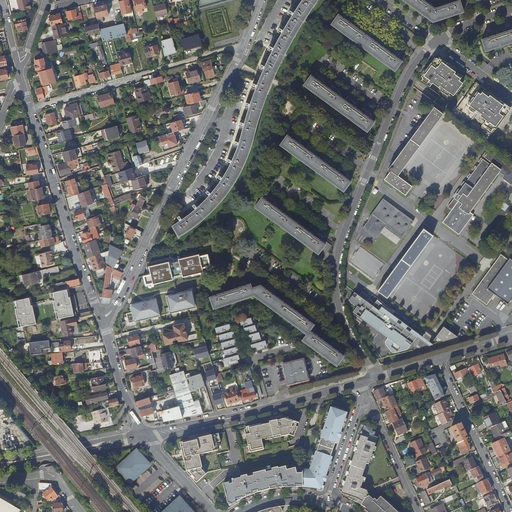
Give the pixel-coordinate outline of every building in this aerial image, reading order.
[(29,1),(28,0),(18,0),(21,11),(31,9),(29,1)] [(128,0),(119,2),(123,15),(132,13),(129,0),(128,0)] [(144,0),(136,0),(134,1),(136,10),(147,8),(144,0)] [(256,89),(251,103),(248,102),(246,108),(249,109),(245,122),(242,121),(240,128),(243,129),(239,141),(236,140),(234,146),(237,148),(233,159),(230,158),(227,164),(230,165),(227,171),(223,176),(220,174),(217,180),(219,182),(212,192),(209,189),(205,195),(207,197),(199,206),(196,203),(191,208),(194,210),(184,218),(182,215),(177,219),(178,222),(173,226),(179,236),(184,233),(191,228),(197,223),(205,217),(212,210),(217,205),(222,198),(225,194),(231,187),(236,179),(241,171),(244,164),(247,157),(250,147),(254,133),(258,122),(259,116),(261,110),(265,100),(266,96),(269,88),(272,81),(273,79),(274,76),(279,65),(280,62),(285,53),(292,41),(297,31),(298,30),(300,25),(304,19),(310,11),(312,8),(317,0),(302,0),(295,11),(292,9),(289,15),(291,16),(284,28),(282,26),(278,32),(281,34),(275,46),(272,44),(269,50),(272,52),(266,64),(263,63),(260,69),(263,70),(262,74),(261,77),(259,80),(258,83),(255,81),(253,87),(256,89)] [(403,0),(421,13),(425,16),(433,22),(464,12),(460,1),(454,3),(453,1),(452,0),(449,0),(449,2),(448,2),(448,3),(447,4),(447,5),(435,9),(435,8),(436,7),(436,5),(435,3),(432,4),(431,3),(431,4),(430,3),(429,4),(423,0),(403,0)] [(154,7),(156,18),(168,15),(166,4),(154,7)] [(102,17),(110,15),(107,5),(95,8),(99,23),(103,22),(102,17)] [(76,10),(67,13),(69,20),(78,18),(76,10)] [(354,23),(351,21),(348,18),(349,17),(344,13),(342,17),(339,15),(332,24),(395,71),(399,66),(402,61),(400,59),(401,58),(399,56),(395,53),(396,52),(392,48),(389,52),(384,48),(385,46),(383,44),(379,42),(380,40),(376,37),(373,40),(368,36),(369,34),(367,33),(363,30),(364,28),(360,25),(358,28),(352,25),(354,23)] [(52,27),(63,24),(60,14),(50,17),(52,27)] [(16,22),(17,27),(18,26),(19,32),(28,29),(26,19),(16,22)] [(65,24),(63,24),(52,27),(56,39),(68,37),(65,24)] [(101,32),(101,31),(99,25),(85,28),(86,32),(87,35),(101,32)] [(115,39),(125,36),(128,36),(127,32),(125,25),(113,28),(112,28),(115,39)] [(511,25),(510,26),(511,27),(506,29),(504,30),(504,32),(498,34),(497,30),(492,32),(492,33),(488,35),(485,36),(486,38),(482,40),(486,51),(511,42),(511,25)] [(113,39),(115,39),(112,28),(107,29),(109,39),(111,39),(112,40),(113,39)] [(101,32),(101,34),(103,42),(112,40),(111,39),(109,39),(107,29),(101,31),(101,32)] [(140,33),(139,33),(128,36),(125,36),(127,42),(134,41),(139,39),(139,41),(142,40),(140,33)] [(203,45),(202,44),(200,36),(193,38),(191,34),(185,36),(186,40),(182,41),(185,51),(203,45)] [(162,41),(165,55),(176,52),(173,38),(162,41)] [(57,46),(56,41),(42,44),(45,54),(63,50),(62,45),(57,46)] [(158,46),(153,47),(152,47),(149,48),(148,44),(144,45),(147,58),(160,54),(158,46)] [(101,46),(98,47),(100,53),(98,54),(101,61),(102,61),(103,64),(106,63),(101,46)] [(130,52),(118,56),(121,64),(121,66),(133,63),(130,52)] [(437,59),(436,58),(422,76),(423,77),(423,78),(424,79),(422,80),(431,87),(434,83),(440,87),(444,89),(443,90),(445,91),(444,93),(449,96),(451,93),(454,96),(464,83),(460,80),(462,77),(458,74),(457,75),(455,73),(457,72),(447,65),(448,63),(440,57),(439,59),(438,58),(437,59)] [(44,59),(35,61),(37,66),(36,66),(37,70),(46,68),(44,59)] [(204,64),(207,78),(216,75),(212,62),(204,64)] [(109,69),(110,74),(113,73),(114,76),(123,73),(121,68),(122,68),(121,66),(121,64),(111,67),(109,68),(109,69)] [(0,78),(0,80),(9,78),(7,69),(0,70),(0,78)] [(107,78),(111,77),(110,74),(109,69),(102,71),(102,73),(100,74),(101,79),(107,78)] [(88,73),(88,71),(86,72),(86,73),(85,74),(87,79),(89,78),(91,83),(96,82),(93,71),(88,73)] [(185,73),(188,85),(201,81),(199,71),(191,73),(191,72),(185,73)] [(45,87),(54,84),(51,72),(42,74),(45,87)] [(373,118),(371,116),(367,113),(368,112),(364,108),(361,112),(356,108),(357,106),(355,104),(351,102),(352,100),(348,97),(345,100),(340,96),(341,95),(339,93),(335,90),(336,88),(332,85),(329,89),(324,85),(325,83),(323,81),(319,79),(320,77),(316,74),(314,77),(311,75),(304,85),(367,131),(374,122),(372,120),(373,118)] [(84,75),(75,78),(77,87),(87,84),(84,75)] [(158,84),(165,82),(165,80),(164,81),(163,77),(151,80),(153,85),(158,84)] [(185,95),(184,89),(182,90),(179,78),(173,79),(174,83),(169,84),(173,96),(177,95),(177,97),(185,95)] [(44,94),(49,93),(47,87),(36,90),(40,101),(45,99),(44,94)] [(147,87),(145,87),(136,90),(140,103),(152,100),(150,92),(148,92),(147,87)] [(201,101),(198,91),(186,95),(189,104),(201,101)] [(481,94),(478,92),(468,104),(472,107),(470,110),(474,113),(475,112),(477,113),(478,113),(487,120),(484,124),(492,130),(494,129),(495,128),(496,129),(510,111),(509,110),(509,109),(508,108),(510,107),(506,104),(501,101),(500,102),(491,95),(489,97),(487,95),(488,94),(484,91),(481,94)] [(115,104),(114,100),(113,100),(111,93),(104,95),(105,96),(99,98),(101,108),(115,104)] [(66,109),(69,120),(74,119),(84,116),(81,105),(66,109)] [(188,107),(190,116),(198,114),(196,106),(196,105),(188,107)] [(435,107),(389,169),(388,171),(390,172),(385,179),(406,195),(412,186),(398,176),(444,114),(435,107)] [(55,113),(47,115),(48,119),(47,119),(49,126),(58,123),(55,113)] [(137,116),(129,118),(131,128),(130,128),(132,134),(136,133),(145,130),(143,125),(140,126),(137,116)] [(76,126),(74,119),(69,120),(63,122),(66,129),(70,128),(76,126)] [(14,135),(24,133),(23,125),(24,125),(24,121),(19,122),(19,123),(16,123),(16,126),(11,127),(12,132),(9,132),(10,136),(14,135)] [(172,123),(174,133),(175,132),(185,129),(182,121),(172,123)] [(120,134),(118,126),(107,129),(108,136),(106,137),(107,141),(121,137),(121,136),(123,135),(122,133),(120,134)] [(73,139),(70,128),(66,129),(58,132),(62,143),(73,140),(73,139)] [(174,133),(160,137),(163,145),(169,143),(170,147),(178,145),(175,132),(174,133)] [(24,133),(14,135),(16,147),(27,145),(25,133),(24,133)] [(349,178),(347,176),(343,173),(345,171),(340,168),(338,172),(336,170),(332,168),(333,166),(331,164),(327,161),(328,160),(324,156),(323,158),(322,160),(316,156),(318,154),(315,152),(311,150),(313,148),(309,145),(307,146),(306,148),(301,144),(302,143),(300,141),(296,138),(297,136),(293,133),(290,137),(288,135),(281,144),(344,191),(351,181),(348,179),(349,178)] [(151,153),(147,140),(137,143),(140,154),(146,152),(146,154),(151,153)] [(84,158),(81,148),(64,153),(66,162),(68,162),(74,160),(84,158)] [(511,166),(488,149),(482,156),(492,163),(491,165),(481,158),(478,162),(480,163),(477,167),(475,166),(473,169),(475,171),(472,175),(470,174),(467,177),(469,179),(466,183),(464,181),(461,185),(463,186),(460,191),(458,189),(456,193),(458,194),(448,207),(452,210),(443,223),(459,234),(474,215),(470,212),(499,172),(504,176),(502,178),(511,185),(511,166)] [(120,151),(108,154),(111,162),(113,162),(117,173),(123,171),(120,161),(123,160),(120,151)] [(74,160),(68,162),(68,163),(59,166),(62,176),(73,173),(73,170),(77,169),(76,164),(70,166),(69,164),(75,162),(74,160)] [(145,164),(141,165),(141,166),(136,168),(137,172),(139,172),(140,175),(154,171),(153,166),(152,166),(150,162),(145,164)] [(28,166),(29,175),(39,173),(38,166),(33,166),(33,165),(28,166)] [(34,182),(41,181),(40,174),(32,175),(34,182)] [(144,177),(132,180),(135,190),(147,187),(144,177)] [(79,194),(80,194),(75,179),(67,182),(71,197),(79,194)] [(34,201),(44,199),(42,188),(32,190),(34,201)] [(92,190),(80,194),(79,194),(84,207),(94,203),(96,202),(92,190)] [(114,200),(116,205),(132,199),(134,194),(114,200)] [(137,206),(142,208),(146,198),(142,196),(137,206)] [(262,197),(255,207),(318,254),(319,254),(321,250),(325,253),(331,245),(322,239),(318,236),(319,234),(315,231),(312,234),(307,230),(308,228),(305,227),(302,224),(303,223),(299,219),(296,223),(291,219),(292,217),(290,215),(286,213),(287,211),(283,208),(282,209),(281,211),(276,207),(277,205),(275,204),(271,201),(272,199),(268,196),(265,200),(262,197)] [(116,206),(116,205),(114,200),(112,197),(107,199),(110,208),(111,208),(116,206)] [(371,218),(363,229),(376,239),(385,228),(400,239),(413,222),(383,199),(370,217),(371,218)] [(89,220),(93,219),(89,209),(95,206),(94,203),(84,207),(70,212),(71,216),(76,214),(78,220),(80,219),(81,221),(86,219),(87,221),(89,220)] [(38,206),(39,210),(37,211),(38,213),(39,213),(40,216),(51,213),(50,204),(38,206)] [(132,217),(137,219),(142,209),(137,206),(132,217)] [(99,216),(93,219),(89,220),(92,229),(95,227),(102,225),(99,216)] [(43,240),(53,238),(53,236),(57,235),(56,231),(52,232),(51,227),(50,227),(49,225),(42,226),(43,229),(44,233),(45,238),(42,239),(43,240)] [(96,230),(95,227),(92,229),(89,229),(91,232),(83,235),(84,238),(83,238),(83,240),(84,242),(85,243),(85,244),(106,237),(105,233),(99,235),(98,235),(96,230)] [(127,236),(132,239),(136,231),(131,228),(127,236)] [(424,229),(378,291),(387,298),(388,297),(433,236),(424,229)] [(58,237),(53,238),(43,240),(42,240),(43,247),(60,243),(58,237)] [(89,258),(90,257),(101,254),(99,248),(97,249),(95,241),(85,245),(89,258)] [(107,265),(117,270),(120,265),(117,263),(123,251),(111,246),(110,251),(109,256),(107,265)] [(55,264),(54,259),(53,259),(52,257),(53,256),(52,251),(40,254),(41,256),(42,262),(44,267),(55,264)] [(102,258),(109,256),(110,251),(101,254),(90,257),(91,261),(92,261),(94,268),(95,267),(97,271),(105,268),(104,267),(105,266),(102,258)] [(180,261),(184,276),(204,272),(204,268),(201,256),(200,254),(179,259),(180,261)] [(209,254),(201,256),(204,268),(212,266),(209,254)] [(511,259),(510,258),(509,259),(510,259),(509,260),(501,255),(491,269),(474,292),(473,294),(487,305),(495,295),(508,304),(509,304),(508,304),(511,298),(511,259)] [(170,263),(174,279),(184,276),(180,261),(170,263)] [(154,283),(155,284),(174,279),(170,263),(170,262),(150,266),(152,273),(154,283)] [(123,272),(117,270),(107,265),(102,303),(109,303),(111,298),(112,298),(113,290),(111,289),(113,273),(115,273),(114,274),(115,275),(114,277),(120,280),(123,272)] [(41,271),(24,275),(25,281),(38,277),(38,274),(42,273),(41,271)] [(154,283),(152,273),(144,275),(146,284),(154,283)] [(64,283),(59,284),(60,289),(66,288),(82,285),(80,279),(64,283)] [(268,290),(262,286),(253,289),(251,284),(245,286),(245,284),(238,286),(239,288),(224,293),(223,291),(217,293),(217,295),(211,297),(215,309),(226,305),(255,295),(262,301),(273,308),(297,326),(308,334),(303,340),(316,349),(338,365),(345,356),(340,352),(341,350),(335,346),(334,348),(321,338),(323,337),(317,333),(316,334),(311,330),(315,324),(310,321),(311,319),(305,315),(304,316),(291,307),(293,305),(287,301),(286,303),(273,294),(274,292),(269,288),(268,290)] [(70,289),(52,293),(58,319),(75,315),(70,289)] [(167,296),(171,313),(198,307),(193,289),(167,296)] [(433,344),(458,338),(444,327),(434,341),(432,343),(393,315),(395,312),(392,310),(388,309),(384,306),(381,303),(378,300),(375,304),(369,300),(371,298),(363,292),(362,294),(360,296),(355,293),(349,300),(358,307),(353,313),(388,339),(386,341),(385,343),(385,344),(386,345),(392,352),(393,353),(394,354),(396,353),(407,350),(408,350),(409,349),(411,346),(412,346),(413,344),(417,338),(429,347),(434,345),(433,344)] [(32,297),(14,301),(20,327),(38,324),(32,297)] [(135,322),(162,315),(158,299),(131,305),(135,322)] [(256,324),(253,324),(252,317),(240,319),(241,323),(244,323),(245,330),(257,328),(256,324)] [(76,324),(75,319),(61,322),(64,337),(74,335),(72,327),(72,325),(76,324)] [(178,342),(179,346),(191,343),(200,341),(200,340),(198,334),(188,337),(185,323),(174,326),(176,332),(163,335),(166,345),(174,344),(173,342),(174,341),(178,340),(179,341),(179,342),(178,342)] [(216,326),(217,333),(232,330),(231,323),(216,326)] [(250,333),(251,341),(261,339),(260,331),(250,333)] [(132,346),(137,345),(141,344),(139,335),(129,338),(131,346),(132,346)] [(253,351),(268,347),(267,340),(251,343),(253,351)] [(44,347),(44,349),(53,348),(53,349),(54,349),(54,353),(61,353),(71,351),(71,342),(65,343),(65,345),(60,346),(60,343),(43,345),(44,347)] [(210,356),(207,346),(194,350),(197,360),(210,356)] [(237,346),(224,349),(226,357),(224,357),(226,365),(241,362),(237,346)] [(133,354),(134,357),(135,357),(137,357),(143,355),(141,347),(138,347),(132,349),(128,350),(129,355),(132,354),(133,354)] [(161,353),(164,368),(178,365),(175,350),(161,353)] [(64,365),(63,354),(53,355),(53,362),(53,366),(64,365)] [(501,366),(502,369),(508,367),(504,356),(489,361),(492,369),(501,366)] [(138,368),(136,360),(136,359),(135,359),(135,357),(134,357),(133,358),(125,360),(128,370),(138,368)] [(304,360),(283,365),(288,385),(309,380),(304,360)] [(99,370),(104,370),(103,363),(92,364),(92,372),(99,370)] [(75,374),(84,373),(84,370),(88,370),(87,364),(74,364),(75,374)] [(468,369),(472,378),(482,373),(479,365),(468,369)] [(455,374),(457,379),(469,374),(466,369),(455,374)] [(153,373),(152,370),(143,372),(142,373),(143,376),(133,378),(136,388),(140,387),(140,390),(152,387),(149,374),(153,373)] [(216,376),(214,370),(206,372),(209,381),(217,379),(216,376)] [(170,376),(175,390),(177,397),(179,407),(162,412),(164,421),(165,422),(204,414),(204,413),(200,401),(194,402),(191,393),(187,379),(186,375),(184,371),(170,376)] [(206,388),(205,384),(201,373),(193,376),(193,377),(191,377),(187,379),(191,393),(206,388)] [(425,379),(429,386),(428,386),(429,388),(430,388),(434,398),(434,399),(435,401),(445,396),(435,376),(425,379)] [(58,387),(67,385),(66,381),(64,381),(64,377),(58,378),(59,381),(56,381),(58,387)] [(103,377),(90,380),(92,392),(104,389),(103,383),(104,383),(103,377)] [(411,388),(413,391),(417,390),(424,386),(425,385),(422,378),(408,384),(410,389),(411,388)] [(501,390),(504,389),(502,385),(493,389),(495,393),(501,390)] [(385,391),(383,388),(374,392),(378,401),(391,395),(388,389),(385,391)] [(242,399),(243,402),(246,401),(246,400),(249,399),(250,400),(252,399),(252,398),(256,397),(255,392),(251,394),(250,393),(248,394),(247,390),(243,391),(244,395),(241,396),(242,399)] [(502,394),(501,390),(495,393),(487,397),(489,400),(494,397),(497,395),(501,403),(498,405),(499,408),(507,404),(502,394)] [(242,399),(241,396),(240,393),(238,394),(237,391),(230,393),(225,394),(228,404),(242,399)] [(225,403),(222,393),(213,396),(216,405),(225,403)] [(91,397),(86,398),(88,405),(93,404),(92,403),(95,403),(95,404),(98,404),(97,402),(108,399),(107,394),(91,398),(91,397)] [(386,406),(388,411),(393,409),(398,407),(393,395),(383,399),(386,406)] [(156,399),(155,396),(136,403),(138,408),(152,403),(151,400),(152,400),(152,401),(156,399)] [(476,402),(481,400),(480,398),(479,399),(477,396),(469,399),(471,404),(476,402)] [(111,408),(120,406),(118,400),(107,402),(108,407),(111,406),(111,408)] [(439,415),(451,410),(449,406),(448,406),(445,400),(434,405),(439,415)] [(324,482),(324,481),(326,482),(328,477),(326,476),(332,457),(331,456),(335,443),(337,443),(339,437),(341,438),(342,433),(341,432),(347,413),(331,407),(324,427),(321,425),(319,429),(323,430),(323,432),(320,438),(321,438),(316,451),(313,460),(312,462),(310,469),(303,469),(303,473),(302,473),(302,485),(303,485),(303,487),(312,488),(320,489),(322,488),(324,482)] [(155,414),(154,408),(140,412),(143,417),(155,414)] [(109,422),(108,421),(107,417),(110,417),(111,416),(109,409),(93,413),(96,425),(109,422)] [(394,423),(399,421),(398,419),(402,417),(399,409),(394,411),(393,409),(388,411),(386,412),(391,424),(394,423)] [(453,414),(451,410),(439,415),(438,415),(443,425),(453,421),(452,418),(451,415),(453,414)] [(491,428),(499,424),(493,413),(483,418),(485,423),(487,422),(490,428),(491,428)] [(299,423),(288,419),(286,419),(284,419),(284,420),(282,420),(282,419),(280,420),(277,421),(277,420),(269,422),(269,423),(261,425),(253,427),(254,428),(251,428),(251,427),(246,429),(244,429),(250,453),(263,449),(261,441),(261,439),(265,439),(271,437),(273,437),(280,435),(281,437),(289,435),(289,433),(294,435),(299,423)] [(402,432),(403,434),(411,430),(409,426),(406,427),(403,419),(399,421),(394,423),(398,433),(402,432)] [(505,421),(499,424),(491,428),(497,441),(504,438),(511,435),(505,421)] [(467,439),(468,438),(461,423),(451,427),(459,443),(467,439)] [(367,495),(369,494),(368,491),(360,488),(360,487),(361,487),(364,477),(362,477),(367,463),(369,464),(378,437),(374,436),(375,432),(372,431),(373,428),(367,426),(365,426),(364,428),(363,428),(362,431),(363,433),(362,436),(361,436),(357,445),(358,446),(357,448),(348,472),(349,474),(348,477),(347,476),(345,481),(344,486),(343,489),(341,493),(352,497),(351,499),(355,501),(357,497),(360,498),(357,502),(361,504),(365,498),(370,496),(370,495),(367,496),(367,495)] [(224,432),(209,436),(210,437),(206,438),(206,437),(204,437),(201,438),(193,439),(193,441),(190,442),(190,440),(181,442),(183,447),(181,447),(182,453),(184,453),(184,456),(184,459),(183,459),(186,471),(187,471),(203,467),(204,473),(208,473),(220,470),(220,469),(217,454),(229,452),(224,432)] [(499,457),(510,452),(504,438),(497,441),(492,444),(498,456),(493,458),(493,460),(499,457)] [(421,439),(411,444),(415,453),(415,452),(417,458),(427,453),(425,448),(424,448),(421,439)] [(472,449),(467,439),(459,443),(458,443),(463,454),(472,449)] [(435,454),(438,452),(433,443),(430,445),(431,448),(429,449),(432,455),(435,454)] [(143,454),(140,451),(139,451),(138,450),(137,450),(129,452),(130,456),(116,468),(130,483),(149,465),(141,456),(143,454)] [(510,452),(499,457),(503,467),(511,462),(511,453),(511,452),(510,452)] [(471,454),(464,457),(468,467),(465,468),(466,471),(475,467),(473,462),(474,462),(471,454)] [(425,458),(416,462),(421,473),(430,469),(425,458)] [(295,485),(302,485),(302,473),(297,473),(295,468),(288,469),(287,470),(286,466),(278,468),(278,467),(272,469),(272,470),(266,472),(265,470),(253,473),(254,475),(247,477),(247,475),(241,476),(241,477),(232,480),(232,481),(233,483),(229,484),(229,482),(223,484),(225,492),(228,491),(229,495),(226,495),(228,503),(232,504),(236,502),(235,499),(242,497),(242,498),(244,498),(248,496),(247,494),(250,494),(250,495),(252,494),(251,492),(257,490),(258,492),(259,492),(270,489),(270,487),(276,485),(277,488),(278,488),(278,486),(281,486),(281,487),(282,487),(283,487),(283,485),(287,485),(287,487),(291,486),(295,486),(295,485)] [(194,476),(204,473),(203,467),(187,471),(187,473),(190,476),(191,475),(192,476),(194,476)] [(478,467),(474,469),(471,470),(475,478),(477,477),(479,480),(478,481),(479,481),(484,479),(478,467)] [(194,476),(199,481),(208,473),(204,473),(194,476)] [(426,474),(417,478),(421,487),(430,483),(426,474)] [(493,493),(487,479),(478,483),(482,494),(486,493),(487,496),(488,495),(493,493)] [(450,480),(421,493),(426,505),(431,503),(427,492),(428,492),(429,495),(452,484),(450,480)] [(51,488),(44,494),(49,501),(51,500),(52,501),(58,497),(51,488)] [(19,491),(17,495),(25,500),(27,496),(19,491)] [(493,493),(488,495),(489,496),(483,498),(484,499),(487,506),(488,507),(498,503),(493,493)] [(374,499),(370,496),(365,498),(361,504),(361,505),(366,508),(367,507),(372,511),(398,511),(381,496),(377,500),(375,498),(374,499)] [(0,497),(0,511),(20,511),(21,511),(0,497)] [(192,511),(179,497),(162,511),(192,511)]
